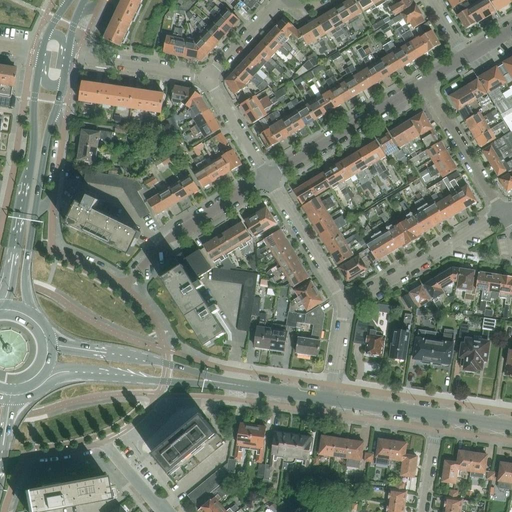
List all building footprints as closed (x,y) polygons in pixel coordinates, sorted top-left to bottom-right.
[(122,0),(113,19),(130,27),(142,0),(122,0)] [(189,0),(188,0),(184,5),(186,12),(194,4),(193,3),(189,0)] [(240,2),(234,8),(234,9),(238,12),(240,10),(245,5),(249,9),(250,10),(258,0),(241,0),(240,2)] [(362,13),(355,2),(354,0),(348,0),(346,2),(347,3),(344,4),(359,29),(360,29),(361,31),(365,29),(357,16),(362,13)] [(356,0),(357,1),(364,12),(370,8),(375,15),(379,13),(376,8),(375,5),(375,6),(371,0),(356,0)] [(371,0),(375,6),(375,5),(376,8),(382,5),(385,9),(389,7),(384,0),(371,0)] [(384,0),(389,7),(390,8),(394,6),(390,0),(384,0)] [(394,6),(390,8),(392,12),(394,16),(410,7),(414,4),(411,0),(403,0),(399,3),(394,6)] [(449,0),(450,1),(449,1),(453,8),(454,8),(461,4),(466,0),(449,0)] [(492,13),(495,12),(487,0),(480,0),(476,3),(485,18),(492,14),(492,13)] [(490,0),(494,7),(497,11),(510,3),(510,2),(511,2),(510,0),(490,0)] [(485,18),(476,3),(466,9),(467,9),(475,23),(478,22),(485,18)] [(359,29),(344,4),(342,6),(341,4),(335,8),(344,24),(348,21),(355,32),(359,29)] [(461,4),(454,8),(458,15),(457,15),(461,22),(462,22),(467,29),(475,23),(467,9),(465,10),(461,4)] [(240,20),(227,9),(223,13),(216,6),(213,9),(232,27),(234,25),(235,26),(240,20)] [(388,22),(389,24),(391,26),(394,24),(395,24),(403,19),(404,21),(407,25),(410,23),(413,29),(426,21),(425,20),(424,21),(421,16),(422,15),(420,12),(418,8),(417,8),(415,6),(388,22)] [(329,14),(326,15),(339,37),(343,34),(344,34),(339,27),(344,24),(335,8),(328,13),(329,14)] [(179,18),(180,11),(180,10),(176,9),(173,9),(164,17),(162,26),(169,28),(172,17),(179,18)] [(213,9),(210,13),(217,19),(213,24),(226,35),(231,30),(230,29),(232,27),(213,9)] [(323,15),(317,19),(326,35),(326,34),(331,32),(335,39),(339,37),(326,15),(324,17),(323,15)] [(307,45),(298,30),(296,30),(293,27),(293,26),(292,25),(292,26),(289,24),(290,23),(284,17),(278,23),(278,25),(277,26),(288,38),(292,34),(302,43),(304,47),(307,45)] [(113,19),(106,35),(104,39),(120,47),(121,46),(130,27),(113,19)] [(311,25),(308,26),(321,48),(325,45),(326,45),(321,38),(326,35),(317,19),(310,23),(311,25)] [(383,20),(373,26),(375,30),(386,24),(385,24),(383,20)] [(203,21),(200,24),(219,42),(220,40),(221,41),(226,35),(213,24),(210,27),(203,21)] [(200,24),(199,24),(197,27),(204,34),(199,38),(212,50),(217,45),(216,44),(219,42),(200,24)] [(388,25),(381,29),(384,33),(391,29),(388,25)] [(288,38),(277,26),(272,31),(271,32),(272,33),(270,35),(289,53),(293,49),(285,43),(289,38),(288,38)] [(305,26),(298,30),(307,45),(308,46),(308,45),(313,43),(317,50),(319,49),(321,48),(308,26),(306,27),(305,26)] [(402,27),(397,30),(406,44),(401,47),(411,62),(417,58),(417,57),(419,56),(405,33),(403,29),(402,27)] [(416,29),(420,36),(429,51),(432,50),(432,51),(440,46),(431,30),(430,31),(431,31),(425,35),(422,30),(420,27),(416,29)] [(163,35),(161,42),(165,42),(163,52),(164,52),(164,53),(170,54),(171,53),(173,54),(179,29),(175,28),(173,37),(167,36),(163,35)] [(179,29),(173,54),(176,55),(176,56),(183,57),(187,40),(181,39),(182,34),(183,30),(179,29)] [(410,30),(409,31),(405,33),(419,56),(422,54),(422,55),(429,51),(420,36),(415,39),(410,30)] [(289,53),(270,35),(268,37),(267,36),(262,42),(275,54),(278,50),(286,57),(289,53)] [(212,50),(199,38),(197,41),(195,42),(200,58),(199,61),(202,61),(205,58),(204,57),(206,55),(207,56),(212,50)] [(200,58),(195,42),(194,42),(187,40),(183,57),(191,59),(191,58),(194,59),(193,60),(199,61),(200,58)] [(391,41),(387,44),(401,67),(403,66),(404,66),(411,62),(401,47),(396,50),(391,41)] [(275,54),(262,42),(256,48),(257,49),(255,51),(275,69),(280,74),(282,75),(285,72),(281,68),(271,58),(275,54)] [(383,58),(382,59),(391,73),(392,73),(392,74),(399,69),(401,67),(387,44),(383,47),(388,55),(383,58)] [(362,48),(358,51),(368,67),(363,70),(372,86),(379,82),(378,81),(381,79),(367,56),(362,48)] [(369,48),(364,51),(367,56),(371,54),(372,53),(369,48)] [(253,52),(247,58),(260,70),(264,66),(272,72),(275,69),(255,51),(253,53),(253,52)] [(338,53),(330,58),(332,62),(342,56),(340,53),(339,52),(338,53)] [(367,56),(381,79),(383,78),(384,79),(391,75),(390,74),(391,73),(382,59),(381,59),(376,62),(371,54),(367,56)] [(308,60),(314,67),(319,64),(315,57),(308,60)] [(260,70),(247,58),(242,63),(243,64),(241,66),(261,84),(264,81),(256,74),(260,70)] [(511,59),(505,64),(510,72),(501,78),(506,85),(500,89),(506,99),(495,106),(511,132),(511,131),(511,59)] [(308,60),(303,66),(308,71),(314,67),(308,60)] [(322,65),(312,70),(315,75),(324,69),(322,65)] [(349,67),(348,67),(362,91),(365,89),(365,90),(372,86),(363,70),(358,73),(353,65),(352,65),(349,67)] [(0,106),(8,108),(11,88),(12,88),(15,69),(14,68),(14,67),(6,66),(6,67),(0,66),(0,106)] [(261,84),(241,66),(239,68),(238,67),(233,73),(246,85),(250,81),(257,88),(261,84)] [(303,66),(295,74),(298,76),(298,77),(308,71),(303,66)] [(349,79),(344,81),(354,97),(360,93),(360,92),(362,91),(348,67),(344,70),(349,79)] [(275,69),(272,72),(275,75),(277,77),(280,74),(275,69)] [(506,85),(501,78),(496,69),(479,79),(495,106),(506,99),(500,89),(506,85)] [(307,83),(315,78),(311,71),(303,76),(307,83)] [(354,97),(344,81),(340,84),(335,76),(334,76),(331,71),(327,73),(330,79),(344,102),(346,100),(347,101),(354,97)] [(248,99),(252,96),(253,96),(246,85),(233,73),(234,74),(232,76),(231,75),(226,81),(234,95),(236,94),(242,90),(248,99)] [(301,78),(294,82),(296,86),(303,82),(301,78)] [(330,90),(326,93),(335,108),(342,104),(341,103),(344,102),(330,79),(326,81),(325,82),(330,90)] [(480,84),(477,80),(477,79),(470,83),(471,84),(468,86),(482,109),(491,103),(488,97),(483,101),(481,97),(486,94),(480,84)] [(82,85),(81,90),(80,101),(96,103),(99,85),(83,82),(82,85)] [(315,84),(310,87),(311,90),(312,89),(325,113),(328,111),(328,112),(335,108),(326,93),(321,95),(316,87),(315,84)] [(132,90),(119,88),(99,85),(96,103),(129,108),(132,90)] [(460,91),(459,91),(467,105),(468,105),(474,113),(482,109),(468,86),(465,87),(464,87),(460,89),(460,91)] [(181,105),(190,91),(183,89),(183,88),(175,87),(175,88),(174,87),(172,100),(173,103),(181,105)] [(278,100),(286,95),(282,88),(274,93),(276,97),(278,100)] [(185,115),(189,112),(200,98),(201,96),(191,89),(190,90),(190,91),(181,105),(182,104),(187,107),(182,113),(185,115)] [(307,104),(315,119),(316,118),(317,119),(324,115),(323,114),(325,113),(312,89),(311,90),(307,92),(312,101),(307,104)] [(164,94),(163,94),(132,90),(129,108),(161,113),(164,94)] [(467,105),(459,91),(457,93),(456,92),(452,94),(452,95),(451,95),(451,99),(451,100),(453,103),(454,103),(455,105),(454,106),(456,109),(458,109),(465,121),(475,115),(474,113),(468,105),(467,105)] [(256,96),(253,98),(241,105),(245,112),(246,112),(247,114),(270,100),(268,96),(259,101),(256,96)] [(200,98),(189,112),(193,120),(209,110),(204,103),(204,104),(200,98)] [(296,99),(291,102),(305,125),(308,124),(315,120),(315,119),(307,104),(306,105),(303,100),(298,103),(296,99)] [(259,120),(267,114),(264,110),(273,105),(270,100),(247,114),(249,117),(248,117),(252,124),(259,120)] [(296,131),(301,128),(303,127),(305,125),(291,102),(287,105),(292,113),(287,116),(296,131)] [(196,125),(191,128),(189,129),(192,133),(213,120),(212,118),(213,117),(209,110),(193,120),(196,125)] [(290,136),(296,131),(287,116),(283,119),(277,111),(273,113),(287,136),(289,135),(290,136)] [(464,122),(465,122),(468,128),(469,128),(470,130),(493,116),(491,112),(483,117),(480,112),(475,115),(465,121),(464,122)] [(287,136),(273,113),(268,116),(273,124),(269,127),(268,127),(278,143),(285,139),(284,138),(287,136)] [(411,120),(410,120),(420,136),(422,140),(426,138),(424,134),(432,129),(431,128),(432,127),(428,121),(423,115),(421,114),(411,120)] [(493,116),(470,130),(472,132),(471,133),(474,139),(490,129),(487,124),(495,120),(493,116)] [(179,131),(178,128),(174,117),(166,120),(169,128),(171,134),(179,131)] [(262,128),(257,131),(259,134),(258,135),(268,150),(276,145),(276,144),(278,143),(268,127),(269,127),(264,119),(259,122),(263,128),(262,128)] [(204,138),(220,129),(216,122),(215,123),(213,120),(192,133),(194,137),(201,132),(204,138)] [(401,126),(400,127),(410,142),(416,151),(420,148),(415,139),(420,136),(410,120),(410,121),(409,121),(405,123),(405,124),(401,126)] [(507,128),(503,122),(492,128),(490,129),(474,139),(475,139),(476,139),(477,141),(476,141),(480,148),(481,147),(481,148),(496,139),(493,134),(500,129),(503,134),(508,131),(507,128)] [(132,128),(115,125),(114,132),(126,134),(126,133),(131,134),(132,128)] [(391,133),(390,133),(393,137),(400,149),(405,145),(410,154),(414,152),(409,143),(410,142),(400,127),(397,128),(396,130),(395,129),(391,131),(391,132),(391,133)] [(417,156),(409,160),(412,165),(420,160),(428,155),(431,160),(447,151),(442,144),(442,145),(440,142),(435,133),(432,129),(424,134),(426,138),(422,140),(428,149),(422,153),(419,154),(417,156)] [(113,132),(105,131),(99,131),(99,132),(82,130),(80,145),(98,148),(99,139),(112,140),(113,132)] [(511,131),(511,132),(493,143),(502,156),(510,171),(511,170),(511,171),(511,145),(508,139),(511,137),(511,131)] [(184,143),(179,133),(173,136),(178,146),(184,143)] [(234,155),(221,133),(211,139),(215,144),(219,141),(227,153),(222,156),(231,170),(232,172),(242,166),(239,160),(240,160),(238,158),(237,156),(236,154),(234,155)] [(385,135),(377,139),(380,143),(388,156),(393,153),(398,161),(400,159),(405,168),(410,165),(411,166),(412,165),(409,160),(407,161),(405,157),(401,150),(399,151),(391,138),(389,134),(385,136),(385,135)] [(371,147),(368,148),(386,178),(390,175),(380,160),(386,157),(379,145),(376,141),(372,144),(371,143),(369,144),(371,146),(371,147)] [(486,149),(482,152),(490,164),(502,156),(493,143),(490,145),(491,146),(486,149)] [(98,148),(80,145),(77,160),(95,163),(95,164),(100,165),(102,157),(97,157),(98,148)] [(228,173),(228,172),(231,170),(222,156),(216,146),(212,149),(218,159),(213,162),(222,177),(228,173)] [(196,147),(192,149),(197,157),(201,155),(198,150),(196,147)] [(358,152),(368,168),(373,165),(382,180),(386,178),(368,148),(366,150),(365,149),(364,148),(363,149),(358,152)] [(434,164),(426,169),(426,170),(428,174),(451,160),(450,158),(451,157),(447,151),(431,160),(434,164)] [(353,157),(350,159),(365,183),(369,181),(363,171),(368,168),(358,152),(354,155),(353,154),(352,155),(353,157)] [(222,177),(213,162),(207,165),(201,155),(197,157),(212,182),(214,180),(215,181),(222,177)] [(502,156),(490,164),(497,176),(499,175),(501,173),(506,170),(507,172),(510,171),(502,156)] [(194,173),(202,187),(203,187),(203,188),(210,184),(209,183),(212,182),(197,157),(193,160),(199,170),(194,173)] [(345,160),(341,163),(350,178),(355,175),(361,185),(365,183),(350,159),(348,160),(346,158),(345,159),(345,160)] [(451,160),(428,174),(431,178),(439,173),(442,178),(452,172),(457,169),(456,169),(457,168),(453,162),(452,162),(451,160)] [(335,168),(333,170),(347,194),(351,191),(345,182),(350,178),(341,163),(336,166),(336,165),(334,166),(335,168)] [(111,175),(117,176),(121,177),(122,169),(109,167),(108,175),(111,175)] [(327,171),(322,174),(331,187),(332,189),(337,186),(343,196),(347,194),(333,170),(330,171),(329,169),(327,170),(327,171)] [(501,179),(500,180),(505,187),(504,187),(507,192),(511,189),(511,171),(511,170),(510,171),(507,172),(509,174),(505,177),(501,179)] [(84,182),(90,183),(92,172),(85,171),(84,180),(84,182),(84,183),(84,182)] [(457,171),(447,177),(450,183),(465,208),(469,205),(469,206),(477,201),(468,186),(467,186),(461,190),(454,180),(460,177),(457,171)] [(111,175),(108,175),(105,174),(103,185),(109,186),(111,175)] [(188,196),(199,189),(190,175),(184,178),(181,174),(177,177),(188,196)] [(296,190),(294,191),(299,199),(298,200),(300,203),(301,203),(302,204),(306,202),(331,187),(322,174),(306,184),(306,183),(302,185),(302,186),(300,187),(299,187),(295,189),(296,190)] [(109,186),(116,187),(117,176),(111,175),(109,186)] [(124,177),(121,177),(117,176),(116,187),(122,188),(124,177)] [(123,190),(125,193),(135,187),(133,185),(137,181),(136,179),(124,177),(122,188),(123,190)] [(175,184),(169,188),(178,202),(188,196),(177,177),(176,177),(177,179),(173,181),(175,184)] [(447,177),(443,180),(447,187),(446,187),(451,194),(446,198),(456,214),(462,210),(465,208),(450,183),(447,177)] [(137,181),(133,185),(135,187),(137,192),(142,189),(137,181)] [(125,193),(128,198),(138,192),(137,192),(135,187),(125,193)] [(157,192),(158,194),(167,209),(178,202),(169,188),(162,192),(161,189),(157,192)] [(126,253),(130,255),(135,245),(140,233),(141,233),(136,231),(94,211),(96,207),(99,201),(78,191),(76,196),(71,205),(75,207),(67,224),(70,226),(71,225),(126,252),(126,253)] [(128,198),(131,203),(141,197),(138,192),(128,198)] [(147,201),(148,201),(156,215),(167,209),(158,194),(147,201)] [(434,194),(431,196),(435,202),(445,220),(449,218),(456,214),(446,198),(440,201),(435,194),(434,194)] [(131,203),(134,208),(144,202),(141,197),(131,203)] [(306,204),(302,207),(306,214),(308,213),(309,215),(307,216),(307,217),(332,202),(330,197),(322,202),(318,197),(306,204)] [(445,220),(435,202),(428,206),(427,204),(426,204),(423,198),(418,201),(434,227),(434,225),(437,223),(438,224),(444,221),(445,220)] [(403,201),(399,204),(407,216),(406,216),(407,219),(401,222),(400,223),(412,242),(413,242),(421,237),(420,235),(423,233),(413,215),(404,201),(403,201)] [(434,227),(418,201),(414,203),(418,209),(417,210),(418,212),(413,215),(423,233),(430,229),(430,228),(433,226),(434,227)] [(134,208),(137,213),(147,207),(144,202),(134,208)] [(309,219),(313,226),(330,216),(327,211),(335,206),(332,202),(307,217),(308,217),(309,216),(311,218),(309,219)] [(142,218),(150,213),(147,207),(137,213),(140,218),(140,219),(142,218)] [(266,231),(268,235),(278,229),(279,229),(279,228),(276,223),(277,223),(272,216),(271,217),(268,211),(269,211),(266,207),(258,212),(259,213),(257,214),(256,213),(267,231),(266,231)] [(253,237),(252,238),(254,243),(258,240),(256,237),(266,231),(267,231),(256,213),(248,218),(249,219),(245,221),(250,229),(249,230),(253,237)] [(384,213),(379,216),(386,228),(387,231),(398,248),(399,248),(402,246),(403,248),(411,243),(412,242),(400,223),(399,223),(393,227),(391,225),(384,213)] [(330,216),(313,226),(318,233),(319,232),(320,234),(318,235),(319,236),(344,221),(344,220),(341,216),(333,221),(330,216)] [(344,221),(319,236),(321,235),(322,237),(321,238),(325,245),(342,235),(341,235),(338,230),(346,225),(344,221)] [(233,229),(247,253),(251,250),(246,243),(252,240),(254,243),(252,238),(241,222),(234,226),(235,227),(233,229)] [(376,225),(372,228),(388,255),(388,254),(387,253),(392,250),(393,251),(398,248),(387,231),(382,234),(381,231),(380,232),(376,225)] [(372,240),(366,244),(369,248),(372,253),(373,256),(376,260),(377,262),(379,261),(378,260),(384,257),(384,256),(387,254),(388,255),(372,228),(367,231),(371,237),(372,240)] [(229,229),(222,233),(233,251),(239,248),(243,255),(247,253),(233,229),(230,230),(229,229)] [(266,246),(256,252),(256,257),(261,254),(286,239),(285,239),(284,237),(285,237),(281,229),(276,232),(263,240),(266,246)] [(358,232),(353,235),(356,240),(361,237),(362,236),(359,232),(358,232)] [(216,239),(214,241),(228,264),(232,262),(227,254),(233,251),(222,233),(215,238),(216,239)] [(342,235),(325,245),(329,252),(331,252),(332,254),(330,255),(331,255),(356,240),(353,235),(345,240),(342,235)] [(286,239),(261,254),(263,258),(271,254),(274,259),(292,249),(288,242),(287,243),(285,241),(287,240),(286,239)] [(356,240),(331,255),(331,256),(333,255),(334,257),(332,257),(337,265),(353,255),(350,250),(359,245),(358,244),(356,240)] [(210,241),(203,245),(205,248),(206,249),(214,263),(220,259),(224,267),(220,269),(224,270),(229,270),(230,270),(230,269),(228,264),(214,241),(211,242),(210,241)] [(344,267),(340,269),(343,274),(344,274),(349,281),(357,276),(356,275),(366,269),(361,260),(367,257),(372,253),(369,248),(350,259),(351,261),(347,263),(346,265),(344,267)] [(174,257),(175,258),(176,257),(181,267),(162,279),(165,283),(203,342),(206,346),(226,333),(225,331),(224,331),(213,315),(220,310),(217,305),(210,309),(198,290),(204,286),(201,281),(199,282),(197,279),(212,269),(199,249),(199,250),(185,259),(182,254),(182,253),(174,257)] [(278,265),(270,270),(272,273),(298,258),(297,258),(296,259),(295,257),(296,256),(292,249),(274,259),(278,265)] [(372,253),(367,257),(371,263),(371,262),(375,260),(376,260),(373,256),(372,253)] [(298,258),(272,273),(273,274),(275,277),(282,273),(286,278),(303,268),(299,261),(298,262),(297,260),(298,259),(298,258)] [(289,283),(284,286),(285,287),(285,288),(295,289),(293,287),(305,280),(309,278),(308,277),(307,278),(306,276),(307,275),(303,268),(286,278),(289,283)] [(436,277),(443,289),(454,282),(456,283),(459,269),(452,268),(447,271),(447,270),(445,271),(446,272),(444,273),(443,272),(436,277)] [(462,269),(460,269),(457,291),(465,292),(464,300),(473,301),(475,291),(471,290),(475,271),(468,270),(467,269),(463,268),(462,269)] [(258,274),(246,272),(244,285),(244,287),(255,289),(258,274)] [(482,291),(479,311),(485,312),(485,309),(490,274),(490,275),(487,274),(487,273),(479,272),(479,273),(478,272),(476,290),(482,291)] [(492,292),(499,293),(502,275),(494,274),(494,275),(493,275),(491,275),(491,274),(490,274),(485,309),(490,309),(492,292)] [(506,298),(503,319),(507,319),(511,298),(511,289),(511,277),(510,277),(511,277),(510,277),(510,276),(502,275),(499,293),(499,297),(506,298)] [(437,298),(443,294),(434,278),(426,283),(427,283),(425,285),(424,284),(423,285),(437,308),(442,306),(437,298)] [(290,302),(289,304),(291,307),(317,292),(315,289),(315,287),(315,286),(314,286),(312,283),(313,283),(312,282),(311,282),(294,292),(298,297),(290,302)] [(423,310),(426,310),(423,306),(431,301),(422,286),(410,293),(420,309),(423,310)] [(291,307),(289,304),(288,312),(295,313),(294,311),(302,305),(306,311),(323,302),(323,300),(323,299),(322,299),(320,296),(321,296),(320,295),(318,295),(317,292),(291,307)] [(415,305),(408,295),(402,298),(409,309),(415,305)] [(251,316),(260,317),(258,326),(258,327),(255,347),(255,346),(269,348),(269,349),(270,349),(273,328),(273,322),(266,321),(266,314),(259,313),(261,298),(254,297),(254,298),(254,300),(253,303),(253,305),(252,309),(252,310),(251,315),(251,316)] [(323,311),(322,312),(320,307),(320,306),(305,315),(298,313),(297,323),(313,325),(311,339),(320,340),(320,338),(321,338),(320,338),(321,335),(321,332),(322,332),(322,331),(321,331),(322,329),(322,326),(323,326),(323,325),(322,325),(323,322),(323,319),(324,319),(324,318),(323,318),(324,315),(324,314),(323,312),(323,311)] [(280,329),(273,328),(270,349),(284,351),(287,331),(286,331),(287,327),(296,328),(297,323),(298,313),(295,313),(288,312),(285,325),(280,325),(280,329)] [(368,344),(366,354),(373,355),(374,357),(377,357),(379,356),(381,356),(384,335),(383,335),(383,334),(382,332),(375,331),(375,327),(365,313),(364,314),(363,316),(362,317),(361,318),(360,320),(359,321),(359,322),(358,324),(357,325),(357,328),(355,343),(355,342),(368,344)] [(402,331),(395,330),(391,358),(405,360),(412,315),(404,314),(402,331)] [(459,338),(464,339),(464,343),(463,343),(462,351),(461,356),(460,366),(460,368),(461,368),(461,366),(465,366),(465,369),(475,370),(475,368),(481,369),(482,360),(486,360),(487,355),(489,341),(488,341),(489,331),(494,332),(495,326),(496,320),(484,318),(482,330),(483,330),(482,336),(474,335),(474,337),(474,338),(467,338),(468,336),(468,333),(460,331),(458,338),(459,338)] [(435,340),(436,332),(419,330),(415,350),(414,352),(414,355),(414,357),(414,358),(423,360),(422,363),(431,364),(435,340)] [(442,341),(435,340),(431,364),(441,366),(441,363),(449,364),(450,364),(450,359),(453,338),(454,335),(443,333),(442,341)] [(320,340),(311,339),(299,337),(296,353),(318,356),(320,341),(319,341),(320,340)] [(202,445),(207,442),(211,438),(217,433),(215,431),(216,430),(212,426),(211,427),(201,414),(152,454),(163,467),(166,471),(167,471),(169,473),(174,469),(179,465),(183,461),(188,457),(193,453),(197,449),(202,445)] [(253,426),(241,424),(237,446),(237,447),(236,450),(237,451),(235,458),(240,459),(241,452),(242,452),(243,449),(250,450),(253,425),(253,426)] [(261,462),(266,428),(254,426),(254,425),(253,425),(250,450),(256,451),(256,454),(257,455),(256,461),(261,462)] [(217,433),(211,438),(219,448),(220,447),(223,444),(224,444),(225,443),(217,433)] [(288,435),(275,433),(273,442),(274,442),(270,466),(270,468),(271,468),(275,469),(277,458),(284,459),(288,435)] [(282,470),(286,470),(288,463),(289,464),(291,463),(295,462),(295,461),(296,461),(299,436),(288,435),(284,459),(282,470)] [(311,448),(312,440),(307,439),(306,437),(299,436),(296,461),(302,462),(300,473),(306,473),(310,448),(311,448)] [(322,437),(321,441),(319,454),(333,456),(336,438),(331,438),(322,436),(322,437)] [(219,448),(211,438),(207,442),(215,452),(215,451),(219,448)] [(350,440),(345,440),(336,438),(333,456),(347,458),(349,440),(350,440)] [(393,441),(388,441),(379,439),(378,440),(379,440),(378,445),(376,457),(375,464),(389,466),(389,465),(393,441)] [(358,442),(350,440),(349,440),(347,458),(361,460),(362,448),(363,448),(362,448),(363,443),(364,443),(363,442),(358,442)] [(398,442),(393,441),(389,465),(395,466),(395,463),(403,464),(403,461),(404,461),(404,455),(405,455),(406,450),(406,449),(406,444),(407,444),(407,443),(398,442)] [(215,452),(207,442),(202,445),(210,455),(211,455),(210,455),(214,452),(215,452)] [(210,455),(202,445),(197,449),(206,459),(209,455),(210,456),(210,455)] [(206,459),(197,449),(193,453),(201,463),(201,462),(205,459),(205,460),(206,459)] [(459,458),(458,463),(457,469),(471,471),(473,453),(469,453),(459,451),(459,452),(459,457),(458,457),(459,458)] [(201,463),(193,453),(188,457),(196,467),(197,467),(196,466),(200,463),(200,464),(201,463)] [(478,454),(473,453),(471,471),(470,477),(483,479),(483,473),(484,473),(487,456),(487,455),(478,454)] [(401,476),(409,477),(413,477),(413,478),(414,478),(415,470),(416,465),(417,457),(416,457),(405,455),(404,455),(404,461),(403,461),(403,464),(401,476)] [(196,467),(188,457),(183,461),(192,471),(192,470),(195,467),(196,467)] [(236,460),(228,459),(228,463),(227,471),(226,472),(231,473),(234,473),(236,460)] [(192,471),(183,461),(179,465),(187,475),(187,474),(191,471),(192,471)] [(447,482),(455,483),(457,469),(458,463),(446,461),(444,469),(443,474),(444,474),(442,482),(443,482),(447,482)] [(511,464),(510,464),(501,463),(498,481),(506,482),(505,489),(511,490),(511,485),(511,464)] [(187,475),(179,465),(174,469),(182,479),(183,478),(182,478),(186,475),(187,475)] [(182,479),(174,469),(169,473),(177,483),(178,482),(178,483),(178,482),(182,479)] [(221,469),(220,469),(219,469),(220,470),(216,473),(216,472),(215,473),(223,482),(225,481),(226,475),(221,469)] [(219,486),(220,485),(223,482),(215,473),(211,477),(211,476),(211,477),(219,486)] [(41,488),(25,491),(28,510),(28,511),(40,511),(110,499),(107,488),(107,487),(105,476),(57,485),(54,486),(53,484),(44,486),(44,487),(42,488),(41,488)] [(214,490),(219,486),(211,477),(210,477),(211,477),(207,480),(206,480),(214,490)] [(209,494),(214,490),(206,480),(206,481),(202,484),(209,494)] [(205,497),(209,494),(202,484),(201,485),(198,488),(197,488),(205,497)] [(220,485),(219,486),(214,490),(209,494),(205,497),(200,501),(197,504),(201,509),(199,510),(200,511),(201,509),(203,511),(201,511),(215,511),(222,506),(218,501),(227,494),(220,485)] [(200,501),(205,497),(197,488),(196,488),(197,489),(193,492),(193,491),(192,492),(200,501)] [(406,492),(403,491),(399,491),(395,490),(389,489),(387,502),(404,505),(406,492)] [(197,504),(200,501),(192,492),(192,493),(188,496),(188,495),(188,496),(187,496),(195,505),(197,504)] [(446,497),(444,511),(452,511),(460,511),(462,500),(457,499),(453,498),(449,498),(446,497)] [(286,506),(282,501),(278,505),(281,510),(286,506)] [(385,511),(403,511),(404,505),(387,502),(385,511)] [(279,511),(281,511),(274,503),(269,508),(272,511),(279,511)]
